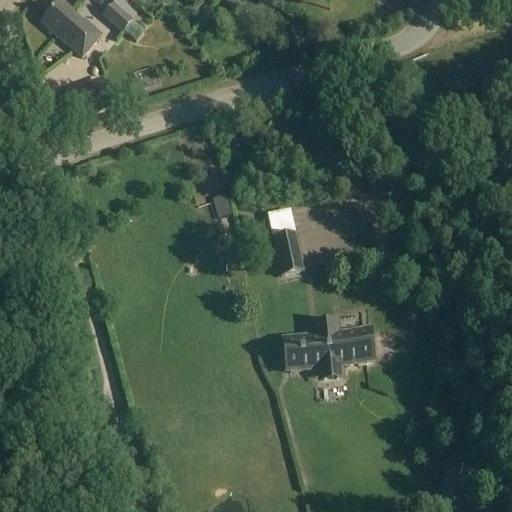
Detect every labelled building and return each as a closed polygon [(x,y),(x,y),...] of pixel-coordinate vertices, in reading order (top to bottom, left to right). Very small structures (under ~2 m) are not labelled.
[(41,25),(81,60),(101,37),(60,3),(41,25)] [(102,18),(122,35),(123,34),(132,23),(112,6),(102,18)] [(144,34),(132,23),(123,34),(135,44),(144,34)] [(301,31),(292,33),(293,40),(303,38),(301,31)] [(51,100),(61,127),(113,108),(102,81),(51,100)] [(236,139),(220,157),(230,165),(245,147),(236,139)] [(435,141),(420,142),(421,151),(435,149),(435,141)] [(218,221),(231,217),(225,197),(212,201),(218,221)] [(251,235),(235,237),(241,276),(258,273),(251,235)] [(304,274),(296,237),(272,242),(280,279),(304,274)] [(283,347),(281,347),(283,372),(286,371),(286,376),(364,368),(364,364),(370,363),(368,338),(362,339),(361,334),(336,337),(335,326),(311,328),(312,339),(283,342),(283,347)]
